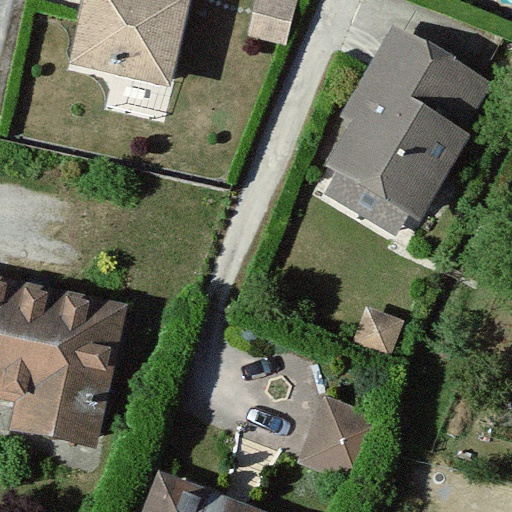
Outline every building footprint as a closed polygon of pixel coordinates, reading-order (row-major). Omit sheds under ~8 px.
[(182,0),(100,0),(86,62),(167,80),(186,3),(182,2),(182,0)] [(292,6),(267,1),(260,34),(285,39),(292,6)] [(475,81),(400,39),(356,115),(368,122),(342,167),(380,188),(375,199),(414,221),(461,139),(447,131),(475,81)] [(118,317),(0,292),(0,395),(25,400),(19,428),(92,443),(118,317)] [(400,323),(369,312),(359,342),(390,353),(400,323)] [(358,483),(378,430),(326,411),(307,464),(358,483)] [(234,511),(162,484),(153,511),(234,511)]
